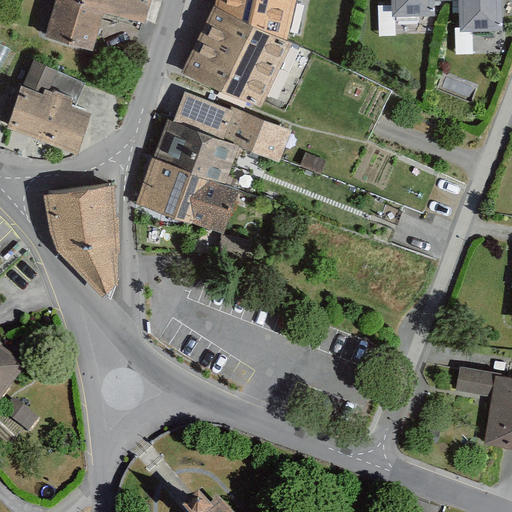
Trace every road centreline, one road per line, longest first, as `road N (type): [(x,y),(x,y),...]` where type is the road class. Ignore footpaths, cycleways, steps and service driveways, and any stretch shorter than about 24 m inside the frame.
road 1 (residential): [(377,466),(511,103)]
road 2 (residential): [(182,389),(377,466)]
road 3 (residential): [(126,153),(128,277),(88,331)]
road 4 (residential): [(4,187),(88,331)]
road 5 (residential): [(126,153),(176,0)]
road 6 (residential): [(99,459),(88,331)]
road 7 (residential): [(4,187),(126,153)]
road 8 (residential): [(377,466),(491,511)]
